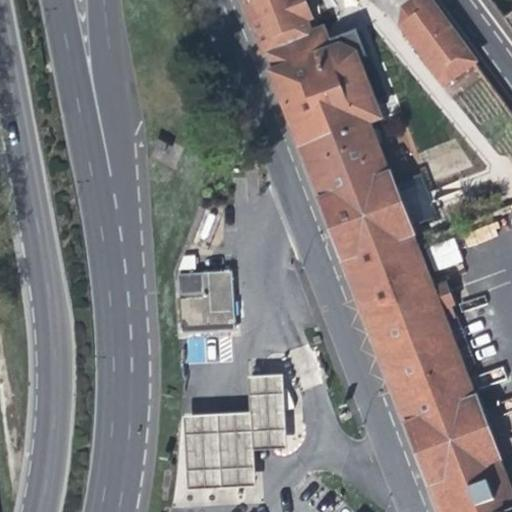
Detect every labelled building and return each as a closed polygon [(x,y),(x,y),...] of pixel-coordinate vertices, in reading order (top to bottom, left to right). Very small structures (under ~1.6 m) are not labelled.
[(382,119),(358,61),(368,58),(358,32),(332,42),(336,51),(332,53),(324,32),(312,37),(306,22),(309,21),(311,17),(303,0),(245,0),(443,511),(511,511),(511,495),(498,460),(500,460),(478,401),(476,402),(468,382),(450,335),(462,331),(458,320),(460,319),(445,280),(431,285),(420,256),(417,250),(419,249),(407,219),(397,191),(395,192),(369,124),(382,119)] [(446,86),(477,63),(429,0),(421,0),(410,9),(407,12),(404,16),(403,21),(403,25),(404,30),(406,34),(446,86)] [(418,215),(407,219),(419,249),(417,250),(420,256),(432,252),(418,215)] [(232,273),(179,277),(181,329),(235,326),(232,273)] [(462,331),(450,335),(468,382),(480,378),(462,331)] [(188,361),(203,360),(201,338),(187,339),(188,361)] [(270,379),(251,380),(252,415),(217,418),(187,420),(190,491),(222,489),(256,487),(254,452),(275,450),(288,449),(284,378),(270,379)] [(350,511),(348,500),(340,501),(341,511),(350,511)]
